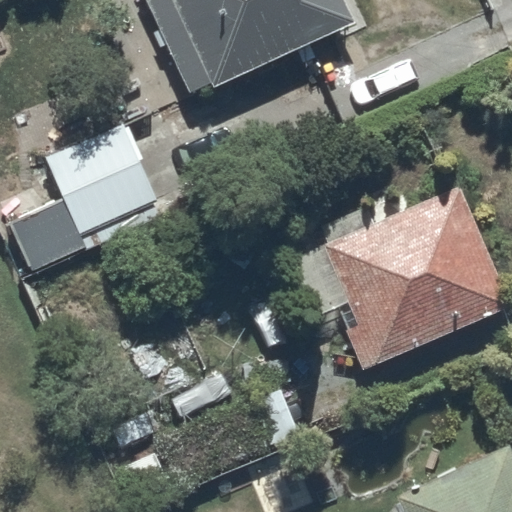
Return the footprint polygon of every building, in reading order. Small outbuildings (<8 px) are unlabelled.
[(148,0),(190,91),(356,17),(348,0),(148,0)] [(62,195),(8,221),(32,271),(163,209),(120,118),(43,155),(62,195)] [(457,182),(322,243),(347,298),(335,304),(363,365),(510,298),(457,182)] [(297,428),(279,385),(213,413),(231,457),(297,428)] [(511,511),(511,443),(509,437),(396,492),(406,511),(511,511)]
